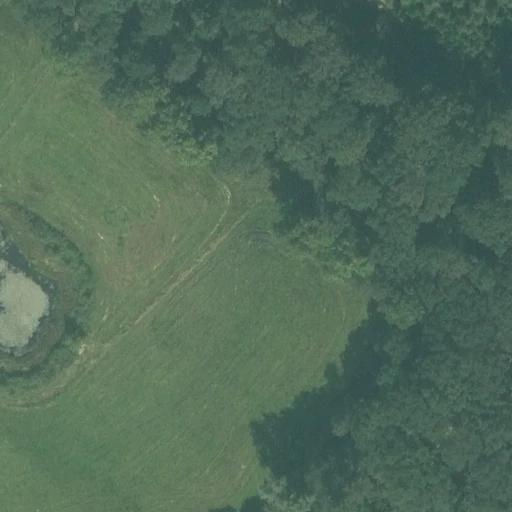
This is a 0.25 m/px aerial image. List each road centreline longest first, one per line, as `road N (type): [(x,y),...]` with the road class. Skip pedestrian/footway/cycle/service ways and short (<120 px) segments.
road 1 (track): [(49,0),(425,302),(273,511)]
road 2 (track): [(456,511),(387,456),(435,413)]
